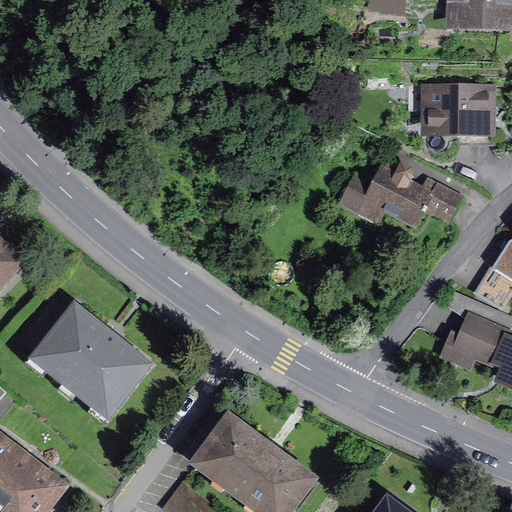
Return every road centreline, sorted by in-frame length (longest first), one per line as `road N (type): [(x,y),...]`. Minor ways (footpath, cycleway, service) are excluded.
road 1 (secondary): [(245,331),(101,224),(0,127)]
road 2 (residential): [(357,394),(420,303),(511,197)]
road 3 (residential): [(245,331),(120,511)]
road 4 (secondary): [(511,462),(357,394)]
road 5 (secondary): [(357,394),(245,331)]
